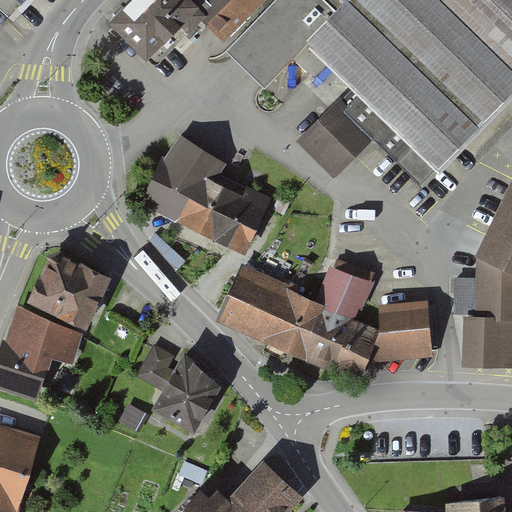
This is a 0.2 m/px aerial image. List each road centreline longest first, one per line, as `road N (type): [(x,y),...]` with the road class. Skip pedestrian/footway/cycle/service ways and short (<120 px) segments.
road 1 (residential): [(81,205),(289,424)]
road 2 (residential): [(289,424),(399,395),(511,397)]
road 3 (tertiary): [(81,205),(96,176),(92,141),(66,115),(41,110)]
road 4 (tertiary): [(41,110),(55,39),(85,0)]
